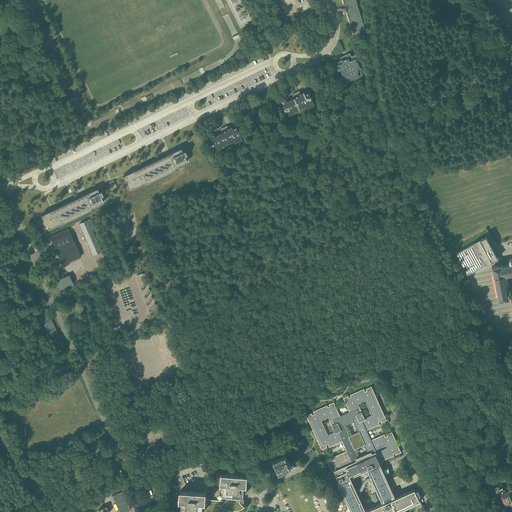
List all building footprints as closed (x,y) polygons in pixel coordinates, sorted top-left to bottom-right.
[(347,11),(353,33),(359,31),(359,30),(360,30),(360,31),(365,29),(356,0),(343,0),(346,9),(347,9),(347,11)] [(447,52),(434,60),(438,66),(450,58),(447,52)] [(362,69),(356,58),(357,57),(355,54),(352,56),(350,53),(340,57),(343,62),(339,64),(336,65),(339,70),(340,69),(345,79),(344,79),(346,82),(359,76),(359,77),(363,75),(360,70),(362,69)] [(286,108),(284,109),(285,111),(287,110),(290,115),(297,112),(297,111),(307,107),(308,108),(315,105),(309,92),(305,94),(304,92),(301,93),(299,91),(292,94),(294,98),(287,101),(287,100),(283,102),(286,108)] [(211,136),(212,139),(210,140),(212,143),(213,146),(215,145),(218,150),(225,147),(225,146),(234,141),(235,143),(243,139),(237,127),(233,129),(232,126),(229,128),(227,125),(220,129),(222,132),(215,135),(211,136)] [(171,154),(135,171),(135,170),(125,175),(131,189),(144,182),(145,184),(175,169),(174,168),(187,162),(184,156),(186,155),(184,150),(182,151),(181,148),(170,153),(171,154)] [(114,180),(108,183),(112,190),(117,187),(114,180)] [(97,188),(87,193),(87,194),(52,211),(51,210),(41,215),(48,229),(61,222),(61,224),(91,209),(91,208),(104,202),(101,196),(103,195),(101,190),(99,191),(97,188)] [(79,224),(93,255),(96,254),(98,253),(101,251),(88,220),(86,221),(85,221),(81,223),(79,224)] [(81,257),(76,245),(68,228),(50,236),(62,265),(81,257)] [(486,237),(456,253),(467,275),(495,260),(498,266),(492,267),(499,301),(500,301),(501,303),(508,301),(508,300),(509,299),(509,296),(511,296),(511,297),(511,302),(511,287),(510,288),(510,289),(509,290),(507,276),(505,277),(505,276),(511,274),(511,259),(510,259),(509,261),(509,262),(510,263),(510,264),(503,266),(503,265),(501,265),(497,259),(498,259),(486,237)] [(73,284),(69,275),(55,281),(59,290),(73,284)] [(59,337),(46,308),(42,310),(41,306),(37,308),(39,312),(35,313),(48,342),(59,337)] [(337,371),(338,373),(339,375),(341,375),(343,375),(345,375),(346,373),(347,371),(346,369),(345,367),(343,367),(341,366),(340,367),(339,367),(338,369),(337,371)] [(345,402),(346,403),(347,407),(348,409),(350,412),(340,416),(338,410),(336,408),(334,402),(329,404),(330,406),(328,407),(327,405),(313,411),(314,414),(313,415),(312,413),(306,416),(309,421),(310,423),(312,429),(315,436),(318,441),(318,442),(320,445),(322,449),(327,447),(326,445),(328,444),(328,445),(329,447),(330,447),(331,446),(341,442),(343,441),(345,446),(347,451),(341,454),(337,455),(334,457),(335,460),(333,460),(332,458),(328,460),(327,461),(327,462),(332,472),(333,471),(334,470),(334,471),(336,476),(334,477),(334,478),(335,479),(335,480),(336,481),(336,482),(339,481),(339,483),(338,483),(339,486),(345,498),(347,503),(343,504),(344,506),(342,507),(342,509),(341,510),(341,511),(345,511),(346,511),(345,510),(347,509),(346,507),(348,506),(350,511),(398,511),(403,509),(414,504),(420,501),(418,496),(419,496),(420,495),(420,492),(419,491),(418,490),(416,491),(418,490),(417,488),(403,494),(395,498),(391,487),(394,485),(392,480),(388,482),(386,476),(390,474),(389,473),(390,472),(388,467),(387,468),(386,467),(382,468),(381,466),(381,465),(382,464),(380,462),(394,456),(393,454),(395,453),(396,455),(401,452),(400,450),(399,448),(394,436),(393,435),(392,432),(386,434),(387,436),(386,437),(384,434),(377,437),(371,440),(367,430),(373,427),(376,426),(380,424),(379,421),(380,421),(381,423),(387,420),(385,417),(380,405),(379,403),(374,392),(373,390),(371,386),(366,389),(367,391),(365,391),(364,388),(350,395),(351,397),(349,398),(348,396),(343,398),(345,402)] [(165,429),(159,432),(163,440),(133,453),(133,454),(136,461),(172,445),(165,429)] [(96,461),(96,462),(101,460),(101,459),(104,458),(101,451),(100,452),(95,442),(96,441),(94,436),(86,440),(93,455),(91,455),(90,454),(66,465),(70,474),(94,463),(94,462),(96,461)] [(287,471),(294,468),(286,451),(271,458),(279,475),(287,471)] [(108,477),(119,473),(118,469),(119,469),(119,468),(118,465),(117,465),(116,466),(115,464),(113,465),(104,469),(108,477)] [(490,478),(492,483),(500,480),(498,475),(502,474),(500,470),(492,473),(492,474),(489,475),(491,478),(490,478)] [(180,491),(179,502),(182,502),(181,511),(184,511),(202,511),(203,503),(206,503),(219,504),(223,508),(227,510),(232,511),(236,511),(237,511),(241,509),(246,506),(246,505),(245,506),(244,507),(242,504),(240,502),(240,499),(240,497),(240,496),(244,496),(244,489),(244,486),(247,486),(248,475),(222,473),(221,484),(223,484),(223,487),(223,494),(226,495),(226,498),(223,501),(206,499),(207,493),(190,491),(180,491)] [(391,479),(392,480),(394,485),(394,486),(404,482),(400,474),(391,479)] [(428,479),(426,480),(423,481),(426,489),(431,487),(428,479)] [(511,488),(506,491),(505,489),(503,489),(503,487),(499,489),(498,486),(494,488),(495,490),(498,495),(500,494),(505,506),(511,503),(511,488)] [(122,491),(119,492),(112,495),(118,510),(117,511),(124,511),(130,510),(122,491)]
